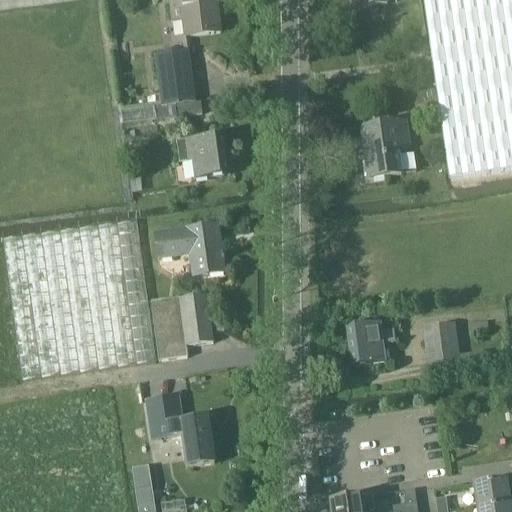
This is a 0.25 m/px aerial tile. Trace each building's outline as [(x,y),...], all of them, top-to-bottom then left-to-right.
[(221,35),(217,0),(168,0),(171,25),(182,24),(184,39),(221,35)] [(353,0),(355,10),(387,5),(386,0),(353,0)] [(511,0),(423,0),(425,9),(428,35),(440,115),(450,181),(511,172),(511,0)] [(162,108),(195,103),(188,50),(155,55),(162,108)] [(417,119),(437,117),(434,92),(414,95),(417,119)] [(162,108),(156,109),(158,121),(203,115),(201,103),(195,103),(162,108)] [(397,150),(410,148),(406,121),(360,128),(368,180),(401,176),(397,150)] [(218,136),(177,142),(180,164),(192,162),(195,181),(224,177),(218,136)] [(136,224),(3,242),(3,245),(22,383),(159,364),(188,360),(186,350),(214,346),(212,335),(207,298),(180,301),(181,301),(151,305),(148,304),(136,224)] [(193,279),(225,274),(218,226),(154,235),(158,261),(190,257),(193,279)] [(383,345),(396,343),(394,331),(382,333),(381,325),(351,329),(356,368),(386,364),(383,345)] [(429,378),(462,374),(459,357),(455,325),(423,329),(429,378)] [(462,374),(486,371),(483,353),(459,357),(462,374)] [(177,398),(145,403),(152,443),(181,439),(184,457),(187,472),(215,468),(213,452),(207,420),(181,425),(177,398)] [(506,480),(473,485),(476,509),(510,503),(506,480)] [(405,504),(392,506),(393,511),(416,511),(414,489),(403,491),(405,504)] [(154,511),(152,492),(136,495),(138,511),(154,511)] [(362,497),(329,502),(330,511),(368,511),(369,511),(365,511),(362,497)] [(435,500),(436,511),(446,511),(444,498),(435,500)] [(187,511),(186,503),(163,506),(163,511),(187,511)] [(510,511),(510,503),(476,509),(476,511),(510,511)]
